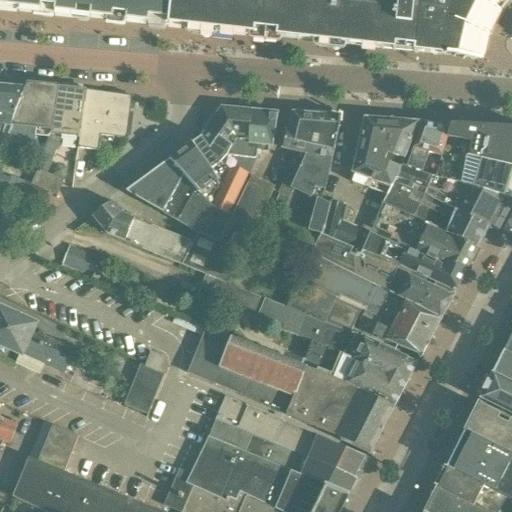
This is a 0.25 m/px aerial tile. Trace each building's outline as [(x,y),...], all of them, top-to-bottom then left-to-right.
[(0,0),(0,7),(41,12),(42,6),(55,7),(54,13),(77,16),(78,10),(90,11),(90,17),(113,20),(113,14),(126,15),(125,21),(148,24),(149,18),(167,20),(168,0),(0,0)] [(168,0),(167,20),(166,26),(254,36),(256,22),(265,23),(265,26),(267,26),(267,22),(270,23),(277,23),(276,27),(276,32),(277,32),(276,38),(395,52),(396,46),(415,48),(414,54),(441,57),(444,60),(446,58),(447,56),(458,58),(459,48),(476,50),(483,51),(485,52),(485,49),(487,49),(489,39),(489,37),(488,36),(488,34),(490,35),(490,34),(493,28),(491,26),(490,26),(497,13),(500,15),(500,14),(499,13),(500,11),(502,12),(499,9),(507,0),(509,0),(511,1),(511,0),(168,0)] [(0,106),(0,132),(3,126),(11,129),(51,133),(58,88),(26,85),(26,89),(23,89),(20,87),(16,86),(13,88),(7,87),(5,94),(0,106)] [(63,140),(79,141),(83,97),(85,90),(58,88),(51,133),(36,170),(39,171),(48,175),(63,140)] [(132,97),(85,90),(83,97),(79,141),(78,149),(99,152),(100,136),(114,138),(126,139),(132,97)] [(193,143),(192,144),(223,187),(232,168),(233,157),(227,157),(236,137),(244,139),(244,141),(250,141),(251,111),(226,109),(222,109),(202,138),(200,139),(201,139),(194,144),(193,143)] [(232,168),(223,187),(213,208),(228,215),(247,176),(258,157),(257,157),(260,156),(261,150),(265,151),(266,146),(271,147),(277,114),(251,111),(250,141),(244,141),(244,139),(236,137),(227,157),(233,157),(232,168)] [(289,200),(294,190),(310,153),(315,116),(294,114),(293,114),(288,133),(284,149),(290,150),(287,163),(291,164),(289,174),(284,173),(282,182),(278,194),(289,200)] [(315,115),(315,116),(310,153),(294,190),(316,202),(308,232),(320,235),(332,202),(330,202),(329,205),(323,202),(339,127),(340,119),(340,118),(339,118),(315,115)] [(395,126),(395,122),(365,120),(352,182),(368,189),(383,154),(395,126)] [(397,122),(395,122),(395,126),(383,154),(368,189),(387,196),(397,179),(398,179),(403,166),(402,166),(414,134),(417,124),(398,122),(397,122)] [(421,124),(407,168),(430,176),(436,178),(451,128),(421,124)] [(509,185),(511,174),(511,167),(469,157),(473,144),(456,140),(460,126),(451,125),(451,128),(436,178),(442,180),(462,186),(505,198),(509,185)] [(511,129),(460,126),(456,140),(473,144),(469,157),(511,167),(511,129)] [(170,161),(213,208),(223,187),(192,144),(170,161)] [(228,215),(213,208),(170,161),(126,193),(127,194),(200,234),(219,244),(224,233),(232,217),(228,215)] [(63,168),(57,165),(53,175),(63,179),(65,174),(63,168)] [(407,168),(403,166),(398,179),(428,191),(425,196),(438,202),(456,212),(488,229),(489,229),(505,198),(462,186),(442,180),(436,178),(430,176),(407,168)] [(48,175),(39,171),(32,186),(50,194),(58,197),(65,182),(48,175)] [(13,179),(0,174),(0,185),(10,189),(13,179)] [(206,275),(228,285),(276,189),(253,177),(233,218),(232,217),(224,233),(219,244),(200,234),(195,244),(183,266),(206,275)] [(428,191),(398,179),(397,179),(387,196),(383,203),(414,218),(414,217),(436,228),(436,229),(447,234),(478,248),(488,229),(456,212),(438,202),(425,196),(428,191)] [(50,194),(32,186),(26,183),(19,199),(43,210),(50,194)] [(347,207),(332,202),(320,235),(321,235),(332,240),(340,221),(342,222),(347,207)] [(112,203),(92,218),(105,235),(183,266),(195,244),(120,213),(112,203)] [(449,263),(467,270),(474,255),(478,248),(447,234),(436,229),(436,228),(414,217),(414,218),(383,203),(369,234),(370,234),(446,267),(449,263)] [(357,229),(342,222),(340,221),(332,240),(354,249),(357,229)] [(370,234),(363,252),(448,289),(456,292),(462,279),(467,270),(449,263),(446,267),(370,234)] [(441,320),(456,292),(448,289),(363,252),(362,254),(318,235),(310,254),(365,281),(397,297),(411,304),(441,320)] [(94,273),(100,259),(69,247),(62,265),(85,274),(86,270),(94,273)] [(361,312),(364,313),(378,322),(427,346),(436,330),(441,320),(411,304),(397,297),(365,281),(310,254),(299,281),(336,299),(361,312)] [(286,308),(228,285),(206,275),(196,298),(295,337),(295,336),(304,315),(286,308)] [(325,323),(336,299),(299,281),(298,281),(286,308),(304,315),(325,323)] [(352,332),(361,312),(336,299),(325,323),(352,332)] [(0,308),(0,327),(33,343),(45,348),(56,351),(71,358),(74,350),(34,332),(37,325),(0,308)] [(410,352),(421,358),(427,346),(378,322),(364,313),(361,321),(364,322),(360,331),(410,352)] [(176,315),(172,324),(203,337),(206,328),(176,315)] [(409,355),(352,332),(325,323),(304,315),(295,336),(320,346),(344,355),(354,359),(356,356),(408,382),(419,361),(409,355)] [(33,343),(0,327),(0,345),(64,374),(71,358),(56,351),(45,348),(33,343)] [(393,410),(394,409),(341,383),(318,374),(206,328),(203,337),(187,374),(214,385),(215,382),(370,454),(373,448),(380,435),(385,433),(384,428),(393,410)] [(341,383),(394,409),(408,383),(408,382),(356,356),(354,359),(344,355),(320,346),(320,348),(324,359),(318,374),(341,383)] [(150,352),(144,368),(158,374),(165,358),(150,352)] [(497,365),(492,375),(511,384),(511,357),(504,353),(503,354),(499,356),(496,362),(497,365)] [(140,366),(132,386),(156,396),(164,376),(158,374),(144,368),(140,366)] [(492,377),(480,401),(511,416),(511,384),(492,375),(492,377)] [(148,416),(156,396),(132,386),(124,406),(148,416)] [(363,468),(368,458),(319,440),(320,438),(226,395),(216,420),(253,436),(294,453),(294,452),(357,480),(363,468)] [(511,421),(478,405),(465,433),(511,456),(511,421)] [(0,440),(9,445),(18,425),(0,417),(0,440)] [(216,420),(215,423),(209,440),(226,446),(269,463),(301,477),(349,496),(357,480),(294,452),(294,453),(253,436),(216,420)] [(38,461),(64,472),(79,437),(52,426),(51,428),(38,460),(38,461)] [(455,454),(447,469),(495,494),(511,501),(511,456),(465,433),(455,454)] [(344,506),(349,496),(301,477),(269,463),(226,446),(209,440),(201,459),(228,469),(283,492),(333,511),(340,511),(342,510),(342,509),(344,506)] [(29,457),(14,493),(12,498),(19,502),(41,511),(161,511),(64,472),(38,461),(38,460),(29,457)] [(164,506),(177,511),(183,511),(194,488),(225,502),(226,498),(236,502),(239,495),(277,511),(333,511),(283,492),(228,469),(201,459),(194,477),(180,470),(164,506)] [(511,511),(511,501),(495,494),(447,469),(437,489),(482,511),(511,511)] [(277,511),(239,495),(236,502),(226,498),(225,502),(194,488),(183,511),(277,511)] [(425,511),(482,511),(437,489),(425,511)] [(0,503),(15,511),(19,502),(12,498),(0,492),(0,503)]
